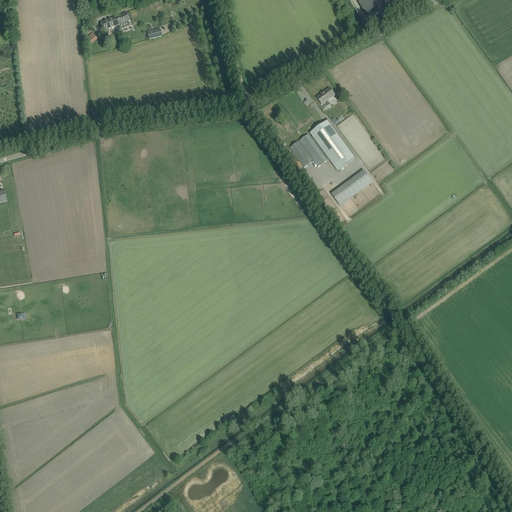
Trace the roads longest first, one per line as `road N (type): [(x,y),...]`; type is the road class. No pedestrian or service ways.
road 1 (track): [(396,320),(244,109)]
road 2 (unclassified): [(0,161),(114,129),(229,116),(248,101)]
road 3 (unclassified): [(248,101),(261,101),(437,0)]
road 4 (track): [(511,499),(396,320)]
